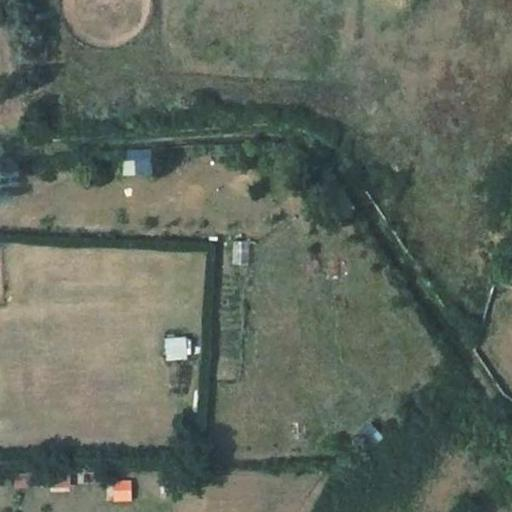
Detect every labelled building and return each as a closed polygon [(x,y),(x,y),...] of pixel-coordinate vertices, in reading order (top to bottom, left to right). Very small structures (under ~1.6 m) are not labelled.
[(151,175),(150,148),(120,150),(122,177),(151,175)] [(164,359),(185,360),(186,336),(164,336),(164,359)] [(367,446),(381,437),(372,423),(358,431),(367,446)] [(70,485),(69,470),(46,472),(48,487),(70,485)] [(108,502),(132,501),(131,479),(107,481),(108,502)]
